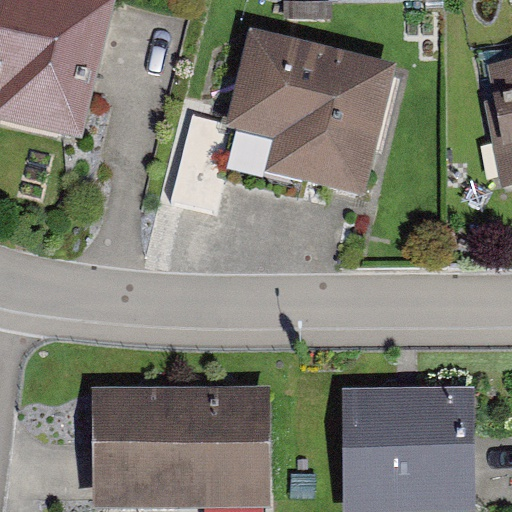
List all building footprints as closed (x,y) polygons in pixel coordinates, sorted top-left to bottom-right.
[(122,10),(80,0),(0,0),(0,93),(5,95),(0,114),(0,121),(90,142),(122,10)] [(394,82),(258,45),(233,138),(283,151),(276,177),(362,201),(394,82)] [(502,194),(511,192),(511,68),(488,73),(495,106),(486,107),(502,194)] [(278,511),(281,398),(104,393),(100,511),(278,511)] [(488,511),(485,395),(355,399),(357,511),(488,511)]
